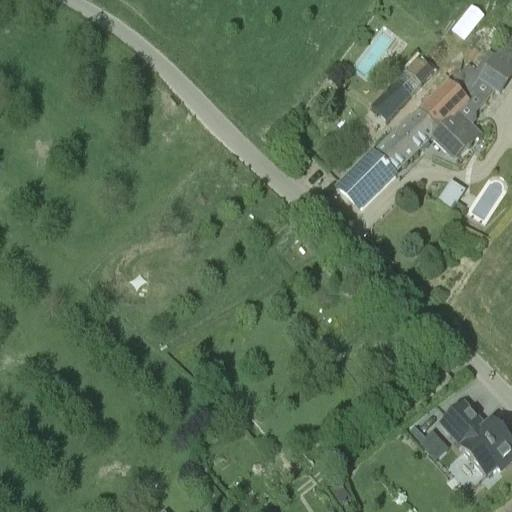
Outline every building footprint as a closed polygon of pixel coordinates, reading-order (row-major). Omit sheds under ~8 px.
[(511,75),(511,71),(496,60),(473,95),(473,96),(466,104),(465,105),(475,115),(494,95),(497,97),(511,75)] [(417,61),(404,74),(420,89),(432,76),(417,61)] [(386,125),(410,100),(394,85),(370,110),(386,125)] [(465,105),(466,104),(449,87),(419,115),(440,135),(457,115),(465,105)] [(462,137),(471,128),(457,115),(440,135),(419,115),(397,137),(396,136),(374,158),(395,179),(427,147),(430,144),(453,167),(472,147),(462,137)] [(340,192),(361,212),(395,179),(374,158),(340,192)] [(457,206),(455,205),(450,212),(460,218),(465,211),(457,206)] [(462,407),(440,426),(463,452),(461,454),(485,480),(496,470),(499,474),(511,462),(511,445),(500,433),(493,425),(484,432),(462,407)] [(426,455),(439,444),(431,434),(423,442),(412,430),(407,434),(426,455)]
